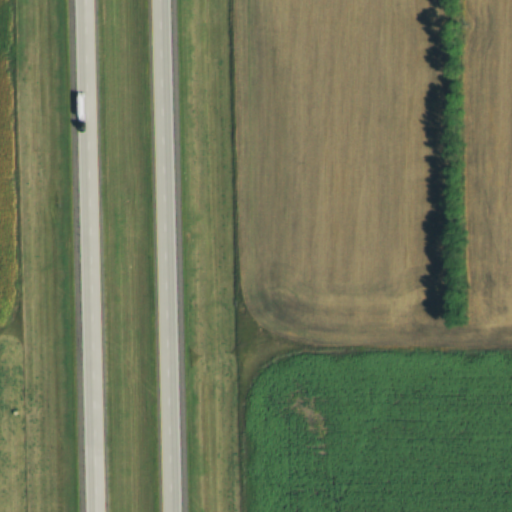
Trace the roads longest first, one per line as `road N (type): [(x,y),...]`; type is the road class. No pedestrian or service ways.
road 1 (motorway): [(181,511),(170,0)]
road 2 (motorway): [(88,0),(99,511)]
